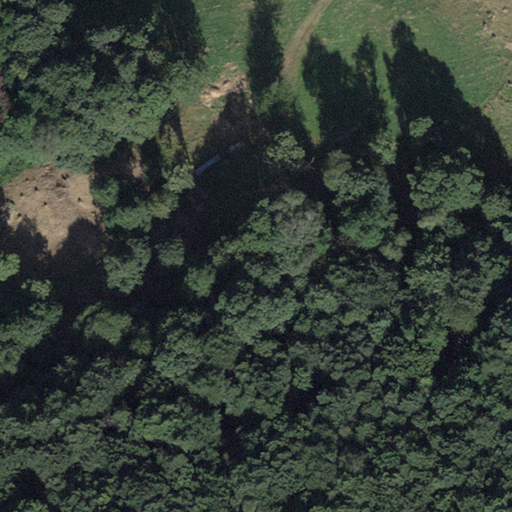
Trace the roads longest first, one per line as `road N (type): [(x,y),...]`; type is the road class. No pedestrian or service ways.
road 1 (track): [(0,384),(92,331),(158,272),(171,243),(161,230),(133,231),(60,277),(0,290)]
road 2 (track): [(161,230),(162,205),(181,171),(265,119),(327,0)]
